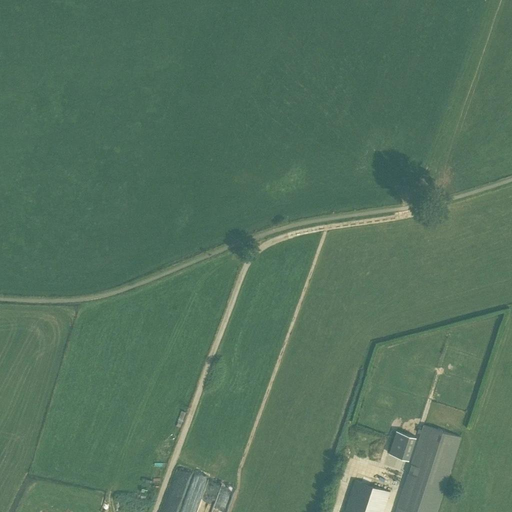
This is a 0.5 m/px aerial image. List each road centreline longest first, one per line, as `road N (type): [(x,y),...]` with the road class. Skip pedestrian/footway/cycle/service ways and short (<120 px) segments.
road 1 (track): [(154,511),(241,275),(263,244),(511,188)]
road 2 (track): [(325,228),(229,511)]
